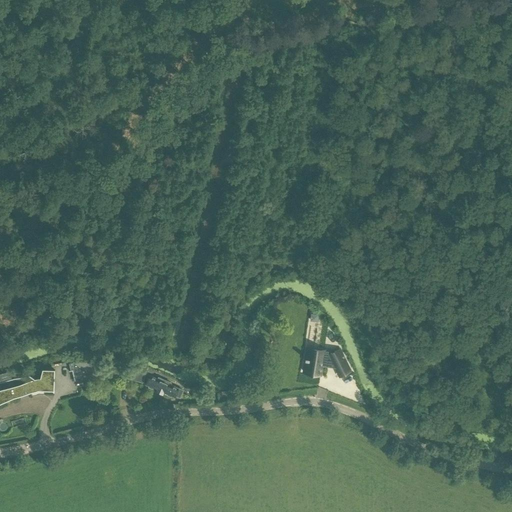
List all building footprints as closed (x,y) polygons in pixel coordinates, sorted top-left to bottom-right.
[(312,358),(308,358),(308,357),(306,357),(305,357),(304,359),(305,359),(303,372),(320,374),(321,366),(324,366),(325,365),(327,365),(330,364),(333,363),(335,368),(339,376),(349,371),(339,349),(330,353),(329,354),(329,355),(323,354),(324,351),(314,349),(312,358)] [(94,378),(92,369),(90,358),(68,363),(70,368),(73,368),(76,382),(94,378)] [(116,373),(114,364),(92,369),(93,373),(94,378),(116,373)] [(127,365),(123,376),(142,382),(144,374),(135,371),(136,368),(127,365)] [(0,401),(13,396),(38,390),(53,390),(54,369),(42,368),(40,378),(34,379),(29,376),(13,378),(0,382),(0,401)] [(149,376),(145,384),(173,397),(174,395),(179,397),(182,390),(169,384),(170,383),(158,377),(157,379),(149,376)]
